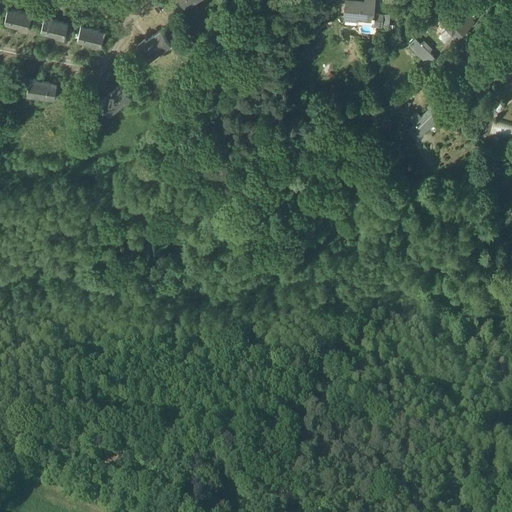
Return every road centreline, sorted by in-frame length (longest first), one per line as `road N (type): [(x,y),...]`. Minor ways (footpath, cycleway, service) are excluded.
road 1 (track): [(511,236),(487,299),(511,395)]
road 2 (track): [(511,184),(480,170),(441,177),(430,138),(421,136)]
